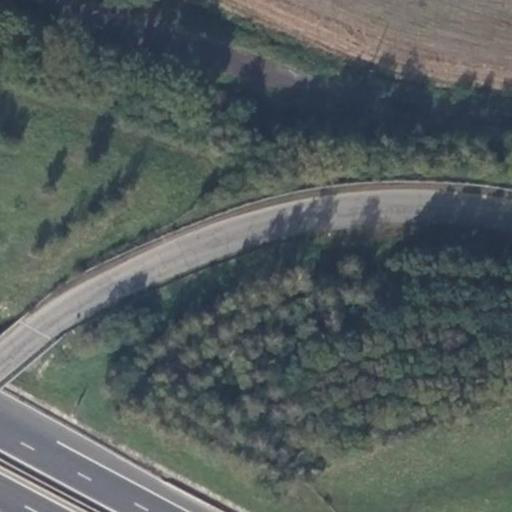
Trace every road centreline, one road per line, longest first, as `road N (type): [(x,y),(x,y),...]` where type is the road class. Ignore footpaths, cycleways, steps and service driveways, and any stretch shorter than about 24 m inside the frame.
road 1 (tertiary): [(0,366),(150,265),(255,226),(357,205),(470,206),(511,215)]
road 2 (trunk): [(152,511),(0,433)]
